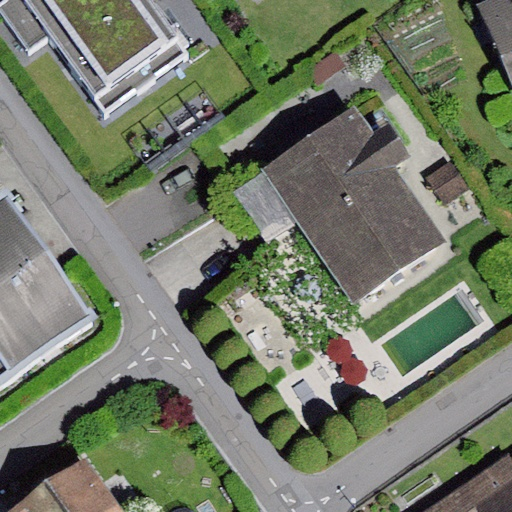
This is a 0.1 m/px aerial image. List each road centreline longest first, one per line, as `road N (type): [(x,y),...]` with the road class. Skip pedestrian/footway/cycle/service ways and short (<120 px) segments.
road 1 (residential): [(161,338),(0,106)]
road 2 (residential): [(511,376),(310,511)]
road 3 (residential): [(290,511),(161,338)]
road 4 (residential): [(161,338),(0,454)]
